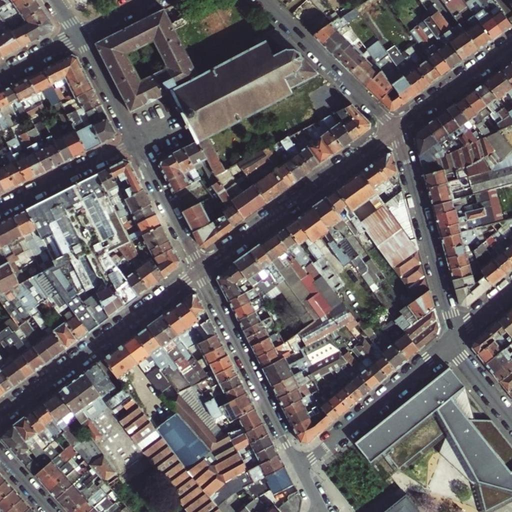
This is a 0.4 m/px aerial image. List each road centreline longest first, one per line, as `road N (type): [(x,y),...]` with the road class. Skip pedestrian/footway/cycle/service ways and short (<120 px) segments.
road 1 (tertiary): [(0,417),(199,270)]
road 2 (tertiary): [(199,270),(394,130)]
road 3 (residential): [(199,270),(298,467)]
road 4 (residential): [(452,338),(394,130)]
road 5 (residential): [(298,467),(452,338)]
road 6 (residential): [(394,130),(263,0)]
road 7 (residential): [(0,208),(133,142)]
road 8 (tertiary): [(394,130),(511,43)]
road 9 (residential): [(133,142),(199,270)]
road 10 (residential): [(78,33),(133,142)]
